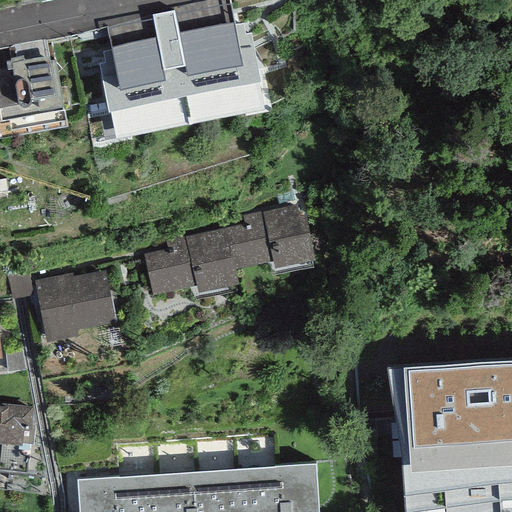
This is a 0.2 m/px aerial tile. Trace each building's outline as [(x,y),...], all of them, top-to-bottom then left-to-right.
[(111,137),(270,103),(263,64),(266,64),(257,20),(251,22),(248,10),(227,15),(228,21),(225,21),(221,24),(218,25),(179,31),(178,24),(155,30),(157,36),(131,42),(118,42),(118,36),(101,40),(99,43),(96,44),(97,54),(92,54),(101,98),(104,97),(111,137)] [(66,117),(55,56),(51,56),(50,52),(24,56),(23,51),(10,54),(10,56),(6,57),(7,66),(0,67),(0,116),(8,115),(10,127),(66,117)] [(297,202),(242,214),(244,222),(227,225),(236,264),(273,256),(275,263),(315,254),(306,211),(299,212),(297,202)] [(227,225),(166,239),(167,247),(143,252),(152,293),(196,283),(198,290),(239,280),(236,264),(227,225)] [(110,266),(37,284),(50,336),(123,318),(110,266)] [(511,511),(511,360),(401,368),(410,511),(511,511)] [(33,406),(0,402),(0,436),(2,437),(0,455),(0,462),(25,466),(33,406)] [(320,511),(317,457),(76,475),(78,511),(320,511)]
